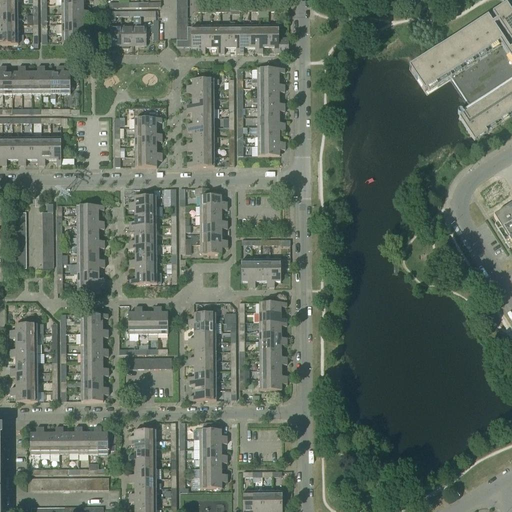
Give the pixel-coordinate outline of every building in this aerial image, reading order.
[(83,6),(61,7),(61,16),(89,16),(89,12),(83,12),(83,6)] [(439,50),(409,70),(427,97),(451,81),(502,47),(511,61),(511,78),(468,108),(458,115),(475,141),(511,117),(511,15),(506,6),(439,50)] [(0,16),(18,16),(18,7),(0,7),(0,16)] [(18,16),(0,16),(0,26),(18,26),(18,16)] [(89,16),(61,16),(62,26),(83,25),(83,20),(89,20),(89,16)] [(145,47),(145,27),(140,27),(140,19),(133,19),(133,27),(133,47),(145,47)] [(83,25),(62,26),(62,36),(89,35),(89,31),(83,31),(83,25)] [(0,35),(18,36),(18,26),(0,26),(0,35)] [(121,27),(109,27),(109,47),(121,47),(121,27)] [(133,27),(121,27),(121,47),(122,47),(122,50),(128,50),(128,47),(133,47),(133,27)] [(211,28),(201,29),(201,56),(205,56),(205,50),(211,50),(211,28)] [(220,28),(211,28),(211,50),(216,50),(216,56),(220,56),(220,28)] [(230,28),(220,28),(220,56),(224,56),(224,50),(230,50),(230,28)] [(239,28),(230,28),(230,50),(235,50),(235,56),(240,56),(239,28)] [(249,28),(239,28),(240,56),(243,56),(243,50),(249,50),(249,28)] [(258,28),(249,28),(249,50),(254,50),(255,55),(259,55),(258,28)] [(268,28),(258,28),(259,55),(262,55),(262,50),(268,50),(268,28)] [(278,28),(268,28),(268,50),(274,50),(274,55),(282,55),(282,59),(288,59),(288,40),(278,40),(278,28)] [(187,42),(176,42),(176,49),(191,49),(191,50),(197,50),(197,56),(201,56),(201,29),(187,29),(187,30),(187,36),(187,42)] [(18,36),(0,35),(0,46),(18,46),(18,36)] [(89,35),(62,36),(62,46),(84,45),(84,39),(89,39),(89,35)] [(3,68),(3,96),(12,96),(12,74),(6,74),(6,68),(3,68)] [(12,74),(12,96),(22,96),(22,68),(18,68),(18,74),(12,74)] [(22,68),(22,96),(31,96),(32,74),(25,74),(25,68),(22,68)] [(32,74),(31,96),(41,96),(41,68),(37,68),(37,74),(32,74)] [(41,68),(41,96),(50,96),(50,74),(45,74),(45,68),(41,68)] [(50,96),(50,101),(55,101),(55,96),(60,96),(60,68),(56,68),(56,74),(50,74),(50,96)] [(64,68),(60,68),(60,96),(70,96),(70,74),(64,74),(64,68)] [(284,71),(256,71),(257,81),(278,81),(278,75),(284,75),(284,71)] [(187,87),(186,91),(214,91),(214,86),(218,86),(218,81),(214,81),(192,81),(192,87),(187,87)] [(278,81),(257,81),(257,90),(284,90),(284,86),(278,86),(278,81)] [(284,90),(257,90),(257,100),(278,100),(278,94),(284,94),(284,90)] [(186,91),(186,95),(192,95),(192,101),(214,101),(214,91),(186,91)] [(278,100),(257,100),(253,100),(253,105),(257,105),(257,110),(284,109),(284,106),(278,106),(278,100)] [(192,107),(186,107),(187,110),(214,110),(214,101),(192,101),(192,107)] [(284,109),(257,110),(257,119),(278,119),(278,113),(284,113),(284,109)] [(214,110),(187,110),(187,114),(192,114),(192,120),(214,120),(214,110)] [(278,119),(257,119),(257,129),(284,129),(284,125),(278,125),(278,119)] [(161,120),(134,120),(134,130),(156,130),(156,124),(161,124),(161,120)] [(192,126),(187,126),(187,130),(214,130),(214,120),(192,120),(192,126)] [(284,129),(257,129),(257,139),(279,139),(279,133),(284,133),(284,129)] [(156,130),(134,130),(134,140),(161,140),(161,136),(156,136),(156,130)] [(214,130),(187,130),(187,133),(192,133),(192,139),(214,139),(214,130)] [(27,140),(22,140),(22,167),(26,167),(26,162),(31,162),(31,137),(27,137),(27,140)] [(31,137),(31,162),(37,162),(37,167),(41,167),(41,140),(35,140),(35,137),(31,137)] [(192,145),(187,145),(187,149),(214,149),(214,143),(218,143),(218,139),(214,139),(192,139),(192,145)] [(279,139),(257,139),(257,148),(284,148),(284,144),(279,144),(279,139)] [(12,140),(2,140),(3,167),(6,167),(6,162),(12,162),(12,140)] [(22,140),(12,140),(12,162),(18,162),(18,167),(22,167),(22,140)] [(41,140),(41,167),(45,167),(45,162),(50,162),(51,140),(41,140)] [(51,140),(50,162),(56,162),(56,167),(61,167),(60,140),(51,140)] [(161,140),(134,140),(134,149),(156,149),(156,144),(161,144),(161,140)] [(284,148),(257,148),(257,158),(279,158),(279,152),(284,152),(284,148)] [(156,149),(134,149),(134,159),(161,159),(161,155),(156,155),(156,149)] [(187,149),(187,153),(192,153),(192,159),(214,158),(214,149),(187,149)] [(192,164),(187,164),(187,169),(214,169),(214,158),(192,159),(192,164)] [(134,165),(131,165),(131,169),(156,169),(156,163),(161,163),(161,159),(134,159),(134,165)] [(208,191),(195,191),(195,199),(199,199),(199,208),(227,208),(227,204),(221,204),(221,198),(208,198),(208,191)] [(134,205),(128,205),(129,209),(156,209),(156,198),(134,199),(134,205)] [(511,207),(511,206),(493,217),(511,247),(511,207)] [(103,208),(76,208),(76,218),(98,218),(98,212),(104,212),(103,208)] [(227,208),(199,208),(199,218),(221,218),(221,212),(227,212),(227,208)] [(156,209),(129,209),(129,213),(134,213),(134,219),(156,218),(156,209)] [(98,218),(76,218),(76,228),(104,227),(104,224),(98,224),(98,218)] [(134,224),(129,224),(129,228),(156,228),(156,218),(134,219),(134,224)] [(221,218),(199,218),(199,227),(227,227),(227,223),(221,223),(221,218)] [(104,227),(76,228),(76,237),(98,237),(98,231),(104,231),(104,227)] [(227,227),(199,227),(200,237),(221,237),(221,231),(227,231),(227,227)] [(156,228),(129,228),(129,232),(134,232),(134,238),(156,238),(156,228)] [(98,237),(76,237),(77,247),(104,247),(104,243),(98,243),(98,237)] [(221,237),(200,237),(200,247),(227,246),(227,242),(221,242),(221,237)] [(134,243),(129,243),(129,247),(156,247),(156,238),(134,238),(134,243)] [(227,246),(200,247),(200,257),(221,257),(221,250),(227,250),(227,246)] [(104,247),(77,247),(77,257),(98,256),(98,251),(104,251),(104,247)] [(156,247),(129,247),(129,251),(134,251),(134,257),(156,257),(156,247)] [(98,256),(77,257),(77,266),(104,266),(104,262),(98,262),(98,256)] [(134,262),(129,263),(129,267),(156,266),(156,257),(134,257),(134,262)] [(251,262),(241,262),(241,284),(247,284),(247,289),(251,289),(251,262)] [(260,262),(251,262),(251,289),(255,289),(255,284),(260,284),(260,262)] [(260,262),(260,284),(266,284),(266,289),(270,289),(270,262),(260,262)] [(270,262),(270,289),(274,289),(274,284),(280,283),(280,262),(270,262)] [(104,266),(77,266),(77,276),(99,276),(99,270),(104,270),(104,266)] [(156,266),(129,267),(129,270),(135,270),(135,276),(156,276),(156,266)] [(99,276),(77,276),(77,285),(104,285),(104,281),(99,281),(99,276)] [(135,282),(129,282),(129,286),(157,286),(156,276),(135,276),(135,282)] [(104,285),(77,285),(77,295),(99,295),(99,289),(104,289),(104,285)] [(286,305),(258,305),(258,315),(280,315),(280,309),(286,309),(286,305)] [(134,315),(128,314),(128,336),(138,336),(138,309),(134,309),(134,315)] [(142,309),(138,309),(138,336),(147,336),(147,315),(142,315),(142,309)] [(153,315),(147,315),(147,336),(157,336),(157,309),(153,309),(153,315)] [(161,309),(157,309),(157,336),(167,336),(167,315),(161,315),(161,309)] [(193,321),(188,321),(188,325),(215,325),(215,315),(193,315),(193,321)] [(280,315),(258,315),(259,324),(286,324),(286,321),(280,321),(280,315)] [(107,316),(80,316),(80,326),(102,325),(102,320),(108,320),(107,316)] [(286,324),(259,324),(259,334),(280,334),(280,328),(286,328),(286,324)] [(102,325),(80,326),(80,336),(108,335),(108,331),(102,331),(102,325)] [(215,325),(188,325),(188,329),(193,329),(193,335),(215,335),(215,325)] [(9,332),(9,336),(37,336),(37,331),(40,331),(40,326),(37,326),(15,326),(15,332),(9,332)] [(280,334),(259,334),(259,344),(286,343),(286,340),(280,340),(280,334)] [(108,335),(80,336),(80,345),(102,345),(102,339),(108,339),(108,335)] [(193,340),(188,340),(188,344),(215,344),(215,335),(193,335),(193,340)] [(9,336),(9,340),(15,340),(15,346),(37,345),(37,336),(9,336)] [(259,349),(255,349),(255,353),(281,353),(281,348),(286,348),(286,343),(259,344),(259,349)] [(215,344),(188,344),(188,348),(193,348),(193,354),(215,354),(215,344)] [(9,351),(9,355),(37,355),(37,345),(15,346),(15,351),(9,351)] [(102,345),(80,345),(80,355),(108,355),(108,350),(102,351),(102,345)] [(255,353),(259,353),(259,363),(286,363),(286,359),(281,359),(281,353),(255,353)] [(193,359),(188,359),(188,363),(215,363),(215,354),(193,354),(193,359)] [(9,355),(9,359),(15,359),(15,365),(37,365),(37,355),(9,355)] [(108,355),(80,355),(80,364),(102,364),(102,359),(108,358),(108,355)] [(215,363),(188,363),(188,367),(194,367),(194,373),(215,373),(215,363)] [(286,363),(259,363),(259,373),(281,372),(281,367),(286,367),(286,363)] [(102,364),(80,364),(80,374),(108,374),(108,370),(103,370),(102,364)] [(10,371),(10,375),(37,374),(37,365),(15,365),(15,371),(10,371)] [(281,372),(259,373),(259,382),(286,382),(286,378),(281,378),(281,372)] [(188,379),(188,383),(215,382),(215,373),(194,373),(194,379),(188,379)] [(10,375),(10,379),(15,378),(15,384),(37,384),(37,374),(10,375)] [(108,374),(80,374),(80,384),(103,383),(103,378),(108,378),(108,374)] [(188,383),(188,387),(194,387),(194,392),(215,392),(215,382),(188,383)] [(286,382),(259,382),(259,392),(281,392),(281,386),(286,386),(286,382)] [(80,384),(75,384),(75,388),(80,388),(81,393),(108,393),(108,389),(103,389),(103,383),(80,384)] [(15,390),(10,390),(10,394),(37,394),(37,384),(15,384),(15,390)] [(189,398),(189,402),(216,402),(215,392),(194,392),(194,398),(189,398)] [(108,393),(81,393),(81,403),(103,403),(103,397),(108,397),(108,393)] [(37,394),(10,394),(10,398),(15,398),(15,404),(37,404),(37,394)] [(203,431),(199,431),(199,442),(226,441),(226,438),(221,438),(221,431),(219,431),(219,424),(203,424),(203,431)] [(36,434),(30,435),(30,457),(40,456),(40,429),(36,429),(36,434)] [(44,429),(40,429),(40,456),(50,456),(49,434),(44,434),(44,429)] [(55,434),(49,434),(50,456),(59,456),(59,429),(55,429),(55,434)] [(63,429),(59,429),(59,456),(69,456),(69,434),(63,434),(63,429)] [(75,434),(69,434),(69,456),(79,456),(78,429),(74,429),(75,434)] [(82,429),(78,429),(79,456),(88,456),(88,434),(82,434),(82,429)] [(94,434),(88,434),(88,456),(98,456),(98,429),(94,429),(94,434)] [(115,452),(115,436),(108,436),(108,434),(102,434),(102,429),(98,429),(98,456),(108,456),(108,452),(115,452)] [(128,438),(128,442),(155,442),(155,432),(134,432),(134,438),(128,438)] [(226,441),(199,442),(199,451),(221,451),(221,445),(226,445),(226,441)] [(128,442),(128,446),(134,446),(134,452),(155,452),(155,442),(128,442)] [(221,451),(199,451),(199,461),(226,461),(226,457),(221,457),(221,451)] [(134,457),(128,458),(128,462),(156,461),(155,452),(134,452),(134,457)] [(156,461),(128,462),(128,465),(134,465),(134,471),(156,471),(156,461)] [(226,461),(199,461),(199,470),(221,470),(221,465),(226,465),(226,461)] [(221,470),(199,470),(199,480),(227,480),(226,476),(221,476),(221,470)] [(128,477),(128,481),(156,480),(156,471),(134,471),(134,477),(128,477)] [(128,481),(128,484),(134,484),(134,490),(159,490),(159,486),(156,486),(156,480),(128,481)] [(192,480),(192,490),(221,490),(221,484),(227,484),(227,480),(199,480),(192,480)] [(134,496),(128,496),(128,500),(156,500),(156,494),(159,494),(159,490),(134,490),(134,496)] [(252,511),(252,493),(242,494),(242,511),(252,511)] [(261,511),(262,493),(252,493),(252,511),(261,511)] [(271,511),(271,493),(262,493),(261,511),(271,511)] [(281,511),(281,493),(271,493),(271,511),(281,511)] [(156,500),(128,500),(129,504),(134,504),(134,510),(156,509),(159,509),(159,505),(156,505),(156,500)] [(191,504),(190,511),(222,511),(222,503),(191,504)]
